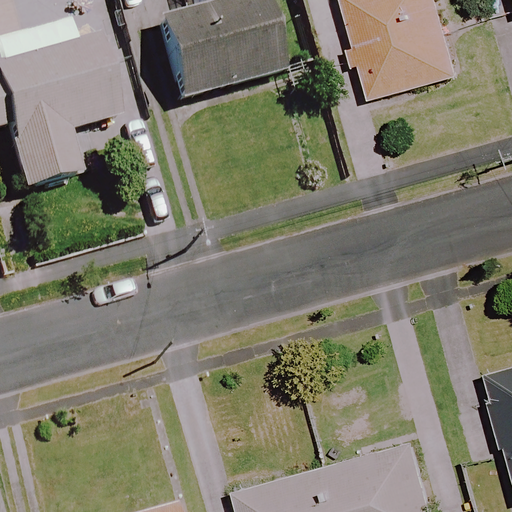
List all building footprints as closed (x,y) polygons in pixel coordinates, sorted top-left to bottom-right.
[(247,0),(145,0),(175,110),(279,82),(257,1),(249,3),(247,0)] [(456,81),(433,0),(340,0),(369,105),(456,81)] [(71,54),(64,29),(0,45),(0,138),(2,138),(18,198),(76,183),(64,140),(111,128),(90,49),(71,54)] [(511,371),(484,379),(511,481),(511,371)] [(431,511),(415,449),(235,497),(238,511),(431,511)]
